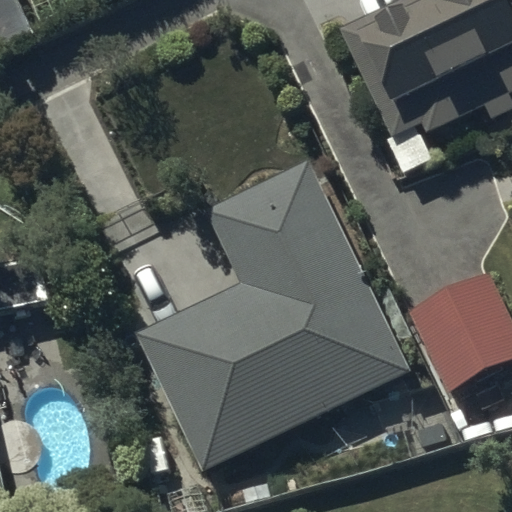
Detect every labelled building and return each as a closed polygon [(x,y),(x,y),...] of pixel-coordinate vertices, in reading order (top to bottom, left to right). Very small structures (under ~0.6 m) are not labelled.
[(0,0),(0,68),(34,52),(9,0),(0,0)] [(511,109),(511,108),(511,10),(508,13),(501,0),(409,0),(415,14),(346,44),(408,184),(434,172),(420,142),(427,139),(431,147),(491,120),(496,133),(511,125),(511,109)] [(207,487),(418,385),(315,173),(210,224),(246,299),(141,350),(207,487)] [(0,328),(62,314),(48,251),(0,261),(0,328)] [(451,406),(511,375),(511,326),(493,287),(412,327),(451,406)]
